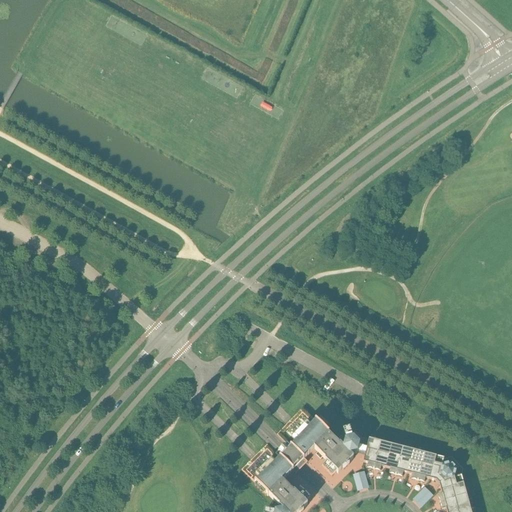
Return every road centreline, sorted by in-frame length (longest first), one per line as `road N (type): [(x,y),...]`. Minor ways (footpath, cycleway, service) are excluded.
road 1 (tertiary): [(495,64),(344,170),(160,333)]
road 2 (tertiary): [(173,343),(354,178),(501,75)]
road 3 (residential): [(173,343),(343,507)]
road 4 (tertiary): [(160,333),(15,511)]
road 5 (tertiary): [(33,511),(173,343)]
road 6 (unclassified): [(160,333),(74,261),(0,219)]
